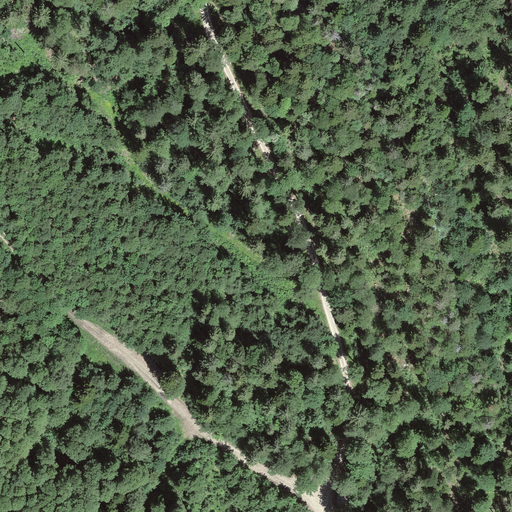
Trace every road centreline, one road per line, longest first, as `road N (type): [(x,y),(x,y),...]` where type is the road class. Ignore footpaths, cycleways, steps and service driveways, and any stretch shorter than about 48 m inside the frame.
road 1 (track): [(322,511),(316,502),(348,448),(348,368),(294,203),(219,53),(203,0)]
road 2 (track): [(316,502),(218,441),(139,363),(67,311),(0,237)]
